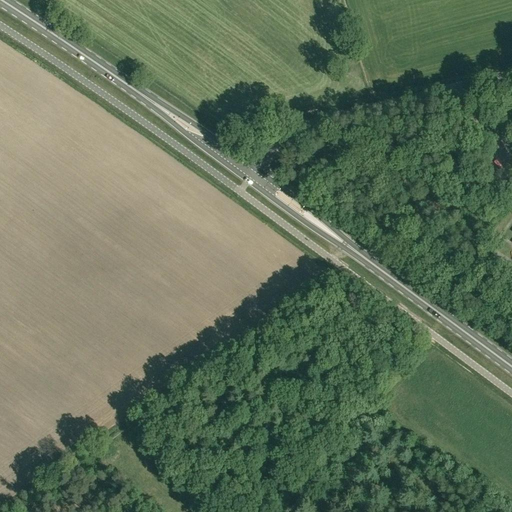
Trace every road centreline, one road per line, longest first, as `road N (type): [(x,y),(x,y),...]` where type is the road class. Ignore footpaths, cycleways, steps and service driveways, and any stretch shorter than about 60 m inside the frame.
road 1 (secondary): [(511,368),(251,176)]
road 2 (secondary): [(251,176),(0,2)]
road 3 (unclassified): [(251,176),(279,139),(309,122),(511,73)]
